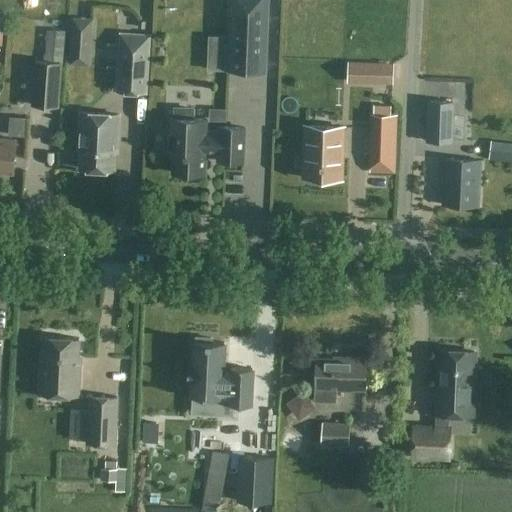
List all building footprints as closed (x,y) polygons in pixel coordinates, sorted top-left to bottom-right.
[(264,72),(266,0),(231,0),(229,71),(264,72)] [(78,18),(78,61),(96,61),(96,18),(78,18)] [(121,35),(118,91),(145,92),(148,36),(121,35)] [(34,61),(33,83),(32,105),(58,106),(60,85),(61,63),(34,61)] [(392,81),(392,65),(379,65),(348,63),(348,80),(378,81),(392,81)] [(430,101),(428,141),(452,142),(454,102),(430,101)] [(175,118),(169,118),(169,133),(166,133),(166,147),(168,147),(168,154),(174,154),(173,173),(204,174),(205,155),(218,156),(218,161),(243,162),(244,128),(219,127),(219,131),(205,131),(206,119),(192,119),(192,109),(175,108),(175,118)] [(115,142),(117,142),(119,115),(81,113),(79,148),(81,148),(80,169),(113,171),(115,142)] [(304,178),(340,179),(342,127),(306,126),(304,178)] [(0,172),(15,173),(17,141),(0,139),(0,172)] [(511,144),(490,142),(488,159),(511,162),(511,144)] [(442,205),(479,207),(481,161),(444,159),(442,205)] [(40,363),(39,395),(79,397),(80,365),(77,365),(79,339),(44,337),(43,363),(40,363)] [(231,368),(231,374),(222,373),(224,343),(211,342),(211,338),(196,338),(196,341),(194,341),(193,365),(188,364),(188,382),(192,382),(191,397),(221,399),(221,397),(230,397),(229,405),(250,406),(252,369),(231,368)] [(449,415),(471,416),(474,352),(440,350),(437,428),(412,427),(411,456),(449,457),(450,429),(448,429),(449,415)] [(315,389),(365,391),(366,358),(342,358),(342,359),(316,358),(315,389)] [(117,397),(89,396),(87,444),(115,445),(117,397)] [(321,423),(320,444),(349,445),(349,424),(321,423)] [(191,430),(188,455),(211,458),(206,499),(222,501),(229,444),(214,442),(215,433),(191,430)] [(177,454),(186,455),(188,436),(180,435),(177,454)] [(269,503),(272,458),(244,456),(241,502),(269,503)] [(408,469),(408,459),(400,459),(400,469),(408,469)] [(352,469),(330,468),(329,485),(351,486),(352,469)]
